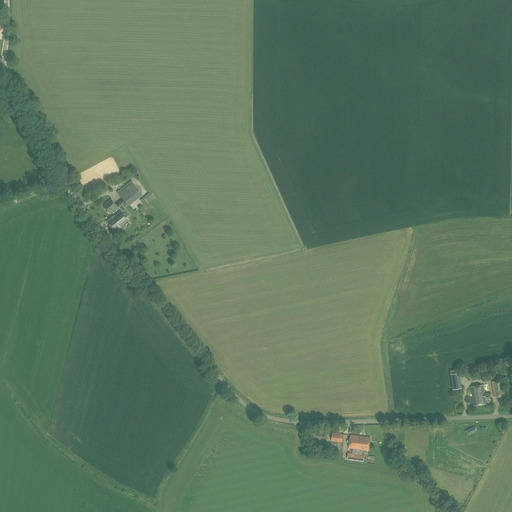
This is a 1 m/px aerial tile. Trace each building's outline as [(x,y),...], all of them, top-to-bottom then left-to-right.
[(119,193),(128,204),(141,193),(132,182),(119,193)] [(102,206),(109,213),(117,206),(111,199),(102,206)] [(106,221),(115,231),(120,227),(128,220),(120,210),(106,221)] [(450,370),(452,390),(461,388),(458,369),(450,370)] [(492,382),(494,397),(505,396),(504,387),(505,387),(504,380),(492,382)] [(471,386),(474,406),(486,404),(485,397),(491,396),(491,393),(485,394),(483,385),(471,386)] [(331,441),(342,442),(343,434),(332,433),(331,441)] [(348,459),(364,461),(365,455),(362,455),(363,450),(369,451),(370,437),(351,435),(349,448),(353,449),(352,453),(348,453),(348,459)] [(388,445),(382,447),(385,454),(391,451),(388,445)]
